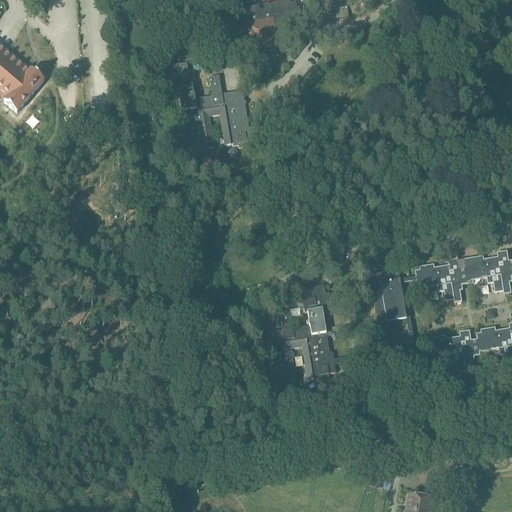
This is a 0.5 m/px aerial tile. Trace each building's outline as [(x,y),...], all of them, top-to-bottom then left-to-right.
[(289,1),(256,7),(243,9),(245,18),(247,20),(247,23),(243,24),(247,50),(253,54),(279,50),(275,23),(279,22),(280,27),(287,26),(286,21),(290,20),(291,26),(295,29),(302,28),(299,9),(292,10),(290,9),(289,1)] [(0,93),(6,99),(3,103),(17,115),(45,83),(31,71),(30,72),(0,46),(0,93)] [(232,55),(221,57),(223,67),(234,65),(232,55)] [(165,92),(177,90),(181,115),(183,114),(184,117),(182,118),(185,134),(177,136),(178,143),(170,144),(171,149),(185,147),(186,152),(185,153),(186,156),(193,154),(194,159),(202,157),(202,155),(207,154),(206,151),(214,150),(208,118),(220,116),(225,148),(233,146),(234,149),(239,148),(239,151),(248,149),(247,144),(251,144),(251,141),(250,141),(249,136),(250,136),(245,106),(243,107),(242,104),(244,104),(243,96),(226,99),(225,97),(222,97),(218,78),(208,80),(211,99),(195,102),(194,97),(192,88),(195,88),(194,83),(193,83),(192,75),(188,76),(186,65),(180,66),(180,65),(169,67),(170,75),(165,76),(167,86),(164,87),(165,92)] [(479,237),(468,239),(469,249),(481,247),(479,237)] [(415,274),(415,278),(416,282),(418,292),(443,288),(444,294),(441,294),(443,303),(453,301),(454,305),(462,304),(460,293),(463,293),(462,289),(473,287),(473,283),(492,280),(493,286),(491,286),(492,295),(503,293),(504,297),(511,296),(509,285),(511,284),(511,283),(511,279),(511,278),(511,262),(508,263),(507,254),(501,255),(502,260),(484,263),(483,259),(458,264),(457,260),(451,261),(452,267),(434,270),(433,267),(419,270),(419,273),(415,274)] [(375,327),(377,339),(393,337),(391,323),(406,320),(408,328),(411,327),(409,314),(406,315),(400,285),(416,282),(415,278),(400,281),(398,273),(378,276),(379,280),(373,281),(373,280),(365,282),(366,288),(365,288),(366,294),(372,293),(377,326),(375,327)] [(271,390),(271,389),(275,388),(275,390),(284,388),(283,386),(288,385),(288,383),(296,381),(291,350),(302,348),(307,382),(320,380),(321,382),(329,380),(329,376),(335,374),(332,354),(329,354),(327,339),(325,339),(325,336),(326,336),(322,311),(332,310),(329,294),(325,295),(324,287),(313,289),(312,287),(305,288),(307,299),(302,300),(304,314),(307,314),(309,327),(292,330),(289,311),(279,313),(282,332),(264,335),(264,337),(262,338),(264,346),(265,346),(265,349),(264,349),(268,372),(258,374),(261,392),(271,390)] [(432,344),(427,345),(430,363),(455,359),(456,365),(454,365),(455,374),(466,372),(466,376),(474,375),(472,364),(475,364),(474,356),(505,351),(506,357),(503,357),(505,366),(511,364),(511,330),(496,333),(495,330),(481,333),(481,336),(476,337),(477,341),(471,342),(469,333),(464,334),(465,338),(446,342),(446,338),(431,341),(432,344)] [(343,365),(345,376),(353,375),(352,364),(343,365)] [(509,391),(507,382),(496,383),(498,393),(509,391)] [(433,511),(436,501),(408,495),(404,511),(433,511)]
